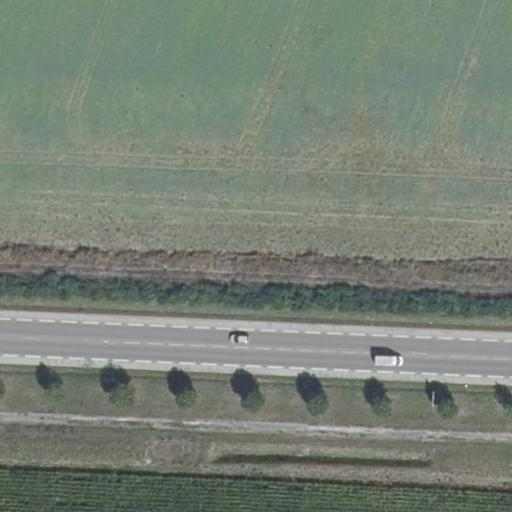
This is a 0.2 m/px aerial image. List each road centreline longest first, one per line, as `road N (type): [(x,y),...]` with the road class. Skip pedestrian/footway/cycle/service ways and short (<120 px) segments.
road 1 (primary): [(511,359),(0,334)]
road 2 (track): [(511,442),(0,421)]
